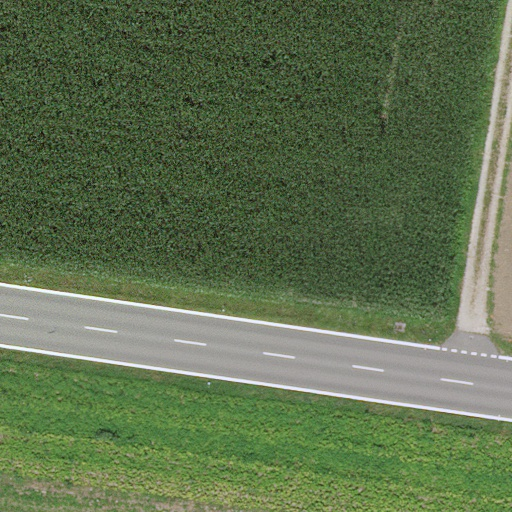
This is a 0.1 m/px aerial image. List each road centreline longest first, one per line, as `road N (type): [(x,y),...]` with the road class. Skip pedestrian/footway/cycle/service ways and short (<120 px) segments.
road 1 (secondary): [(0,314),(511,393)]
road 2 (track): [(511,20),(470,293),(467,386)]
